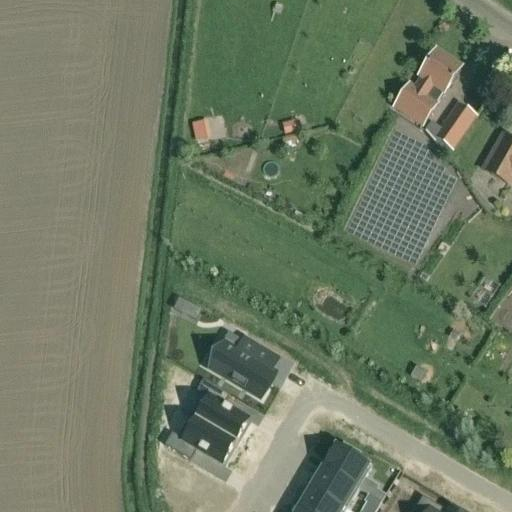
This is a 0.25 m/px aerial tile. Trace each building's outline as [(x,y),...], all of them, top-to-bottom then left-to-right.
[(410,86),(396,108),(424,127),(438,105),(437,104),(445,93),(445,94),(462,68),(437,52),(420,78),(422,79),(415,90),(410,86)] [(447,159),(475,118),(459,107),(441,132),(433,143),(447,159)] [(511,140),(505,137),(486,171),(511,186),(511,140)] [(175,312),(182,316),(187,306),(180,302),(175,312)] [(196,323),(202,313),(194,309),(189,319),(196,323)] [(212,372),(211,372),(261,402),(276,376),(269,373),(276,362),(244,343),(244,344),(238,354),(226,347),(212,372)] [(203,398),(191,418),(235,445),(249,423),(225,408),(231,398),(204,382),(197,394),(203,398)] [(173,436),(165,448),(191,464),(198,452),(222,467),(235,445),(191,418),(179,439),(173,436)] [(337,450),(324,471),(359,492),(372,470),(357,462),(360,456),(344,447),(341,452),(337,450)] [(324,471),(312,492),(346,511),(347,511),(359,492),(324,471)] [(346,511),(312,492),(300,511),(346,511)] [(372,500),(382,506),(386,499),(376,493),(372,500)] [(366,506),(368,507),(376,511),(378,511),(382,506),(372,500),(370,499),(366,506)] [(444,511),(423,499),(415,511),(444,511)]
